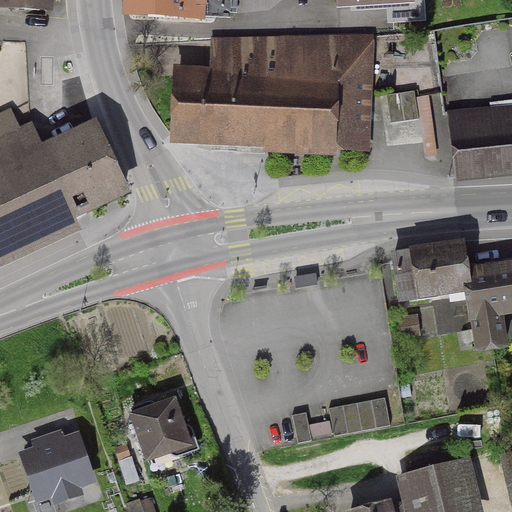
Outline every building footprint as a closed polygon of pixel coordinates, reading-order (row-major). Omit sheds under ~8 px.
[(2,0),(2,8),(47,12),(47,0),(2,0)] [(127,0),(127,14),(228,19),(228,0),(127,0)] [(212,42),(212,43),(209,43),(208,78),(175,77),(173,141),(364,150),(369,38),(212,42)] [(511,110),(445,115),(454,179),(511,172),(511,110)] [(70,216),(122,191),(94,130),(41,154),(29,127),(17,132),(8,113),(0,116),(0,247),(70,215),(70,216)] [(448,304),(468,301),(466,290),(467,290),(464,268),(460,247),(392,258),(398,300),(447,293),(448,304)] [(466,290),(475,351),(503,346),(498,314),(511,312),(511,266),(473,273),(473,266),(464,268),(467,290),(466,290)] [(316,283),(314,275),(294,280),(296,287),(316,283)] [(413,318),(398,320),(401,338),(416,336),(413,318)] [(336,436),(390,424),(384,396),(330,407),(333,423),(336,436)] [(172,402),(155,408),(153,403),(138,408),(140,413),(130,417),(145,461),(187,447),(172,402)] [(41,456),(23,462),(38,510),(58,504),(60,511),(88,503),(86,497),(99,492),(83,442),(71,446),(69,439),(39,448),(41,456)] [(511,454),(503,457),(511,496),(511,454)] [(464,511),(453,466),(410,477),(418,511),(464,511)] [(141,511),(137,501),(123,506),(125,511),(141,511)]
